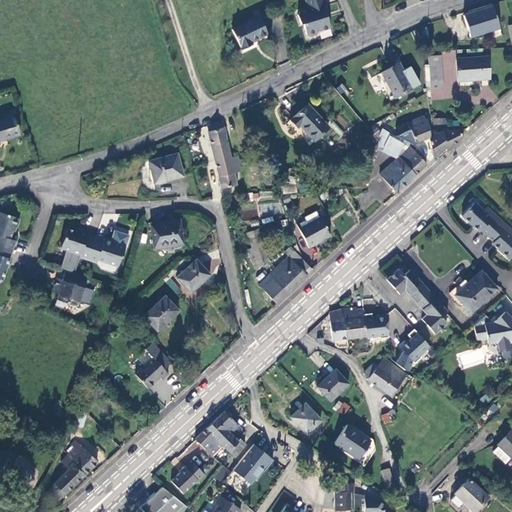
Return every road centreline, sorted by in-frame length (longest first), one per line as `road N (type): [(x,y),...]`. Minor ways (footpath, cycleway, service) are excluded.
road 1 (residential): [(45,181),(358,40)]
road 2 (residential): [(52,191),(98,208),(212,212),(241,320),(263,352)]
road 3 (residential): [(291,326),(344,355),(361,377),(404,492),(426,511)]
road 4 (secondary): [(263,352),(90,511)]
road 5 (secondary): [(431,198),(291,326)]
